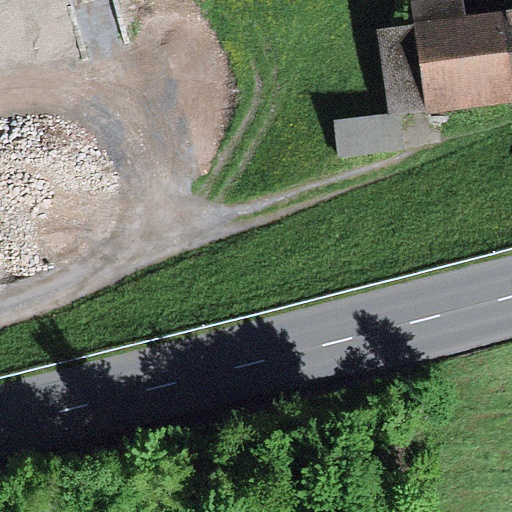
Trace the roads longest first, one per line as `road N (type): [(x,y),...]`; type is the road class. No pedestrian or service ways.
road 1 (track): [(511,122),(0,311)]
road 2 (primary): [(511,302),(0,429)]
road 3 (track): [(0,85),(70,102),(119,138),(141,181),(140,220),(112,269)]
